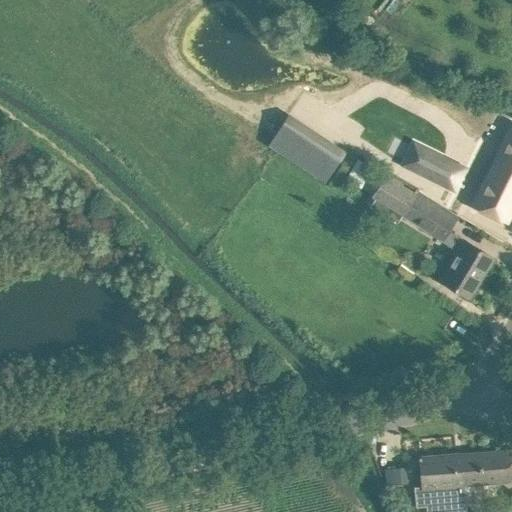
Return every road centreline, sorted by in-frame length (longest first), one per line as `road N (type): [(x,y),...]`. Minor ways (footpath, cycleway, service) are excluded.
road 1 (tertiary): [(0,502),(404,423),(458,400)]
road 2 (track): [(329,434),(266,353),(176,263),(49,148),(0,120)]
